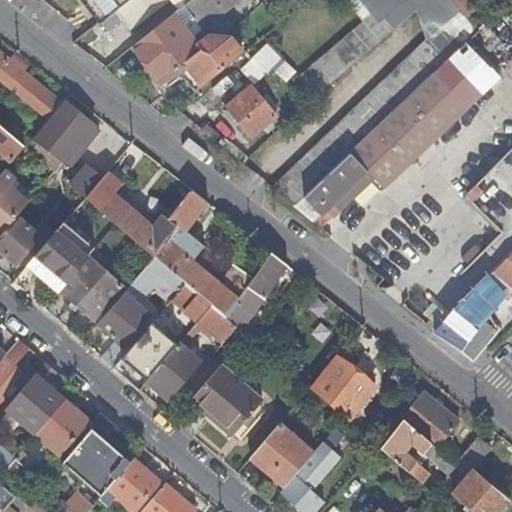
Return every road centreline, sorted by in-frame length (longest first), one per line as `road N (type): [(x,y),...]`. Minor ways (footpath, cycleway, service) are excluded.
road 1 (residential): [(0,13),(477,396)]
road 2 (residential): [(240,511),(0,306)]
